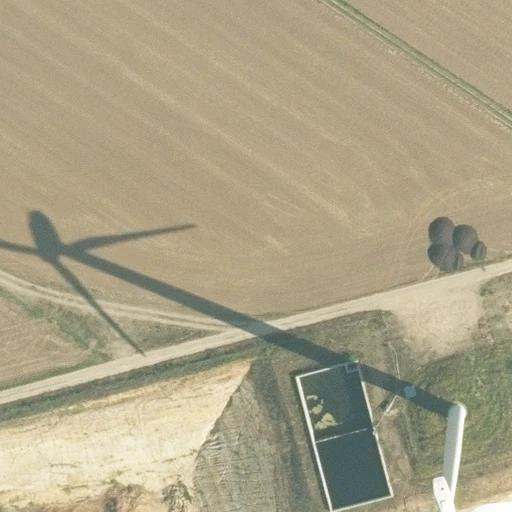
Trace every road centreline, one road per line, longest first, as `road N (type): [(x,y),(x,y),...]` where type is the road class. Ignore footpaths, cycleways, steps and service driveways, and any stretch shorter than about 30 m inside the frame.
road 1 (track): [(511,265),(0,402)]
road 2 (track): [(320,0),(511,127)]
